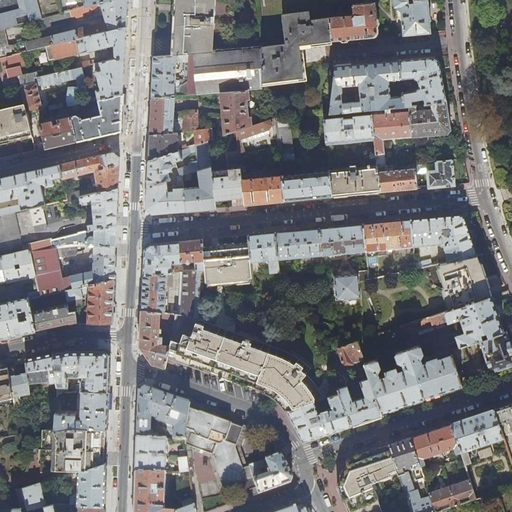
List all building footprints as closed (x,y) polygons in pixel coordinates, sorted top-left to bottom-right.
[(0,29),(40,18),(42,18),(36,0),(20,0),(21,3),(20,4),(22,9),(0,14),(0,29)] [(127,4),(127,0),(107,0),(101,2),(106,21),(87,26),(87,24),(76,27),(76,29),(52,35),(52,36),(28,42),(29,50),(45,46),(126,26),(127,4)] [(61,0),(64,11),(86,6),(85,0),(61,0)] [(177,0),(177,21),(175,55),(190,53),(210,51),(212,22),(215,23),(215,15),(212,15),(212,0),(177,0)] [(394,0),(395,8),(398,7),(399,9),(400,10),(402,11),(404,34),(431,32),(430,22),(430,18),(428,0),(394,0)] [(333,13),(330,14),(331,18),(332,42),(374,38),(376,37),(378,35),(374,2),(354,4),(355,15),(352,17),(351,16),(333,17),(333,13)] [(98,11),(96,3),(86,6),(64,11),(51,15),(52,24),(98,11)] [(332,42),(331,18),(311,19),(310,11),(284,13),(287,43),(263,46),(263,47),(262,82),(304,77),(301,45),(332,42)] [(42,26),(52,24),(51,15),(42,18),(40,18),(42,26)] [(126,37),(126,26),(45,46),(49,59),(54,58),(54,59),(115,44),(115,57),(94,62),(96,69),(100,88),(97,89),(98,95),(90,97),(90,100),(99,99),(123,93),(124,70),(126,37)] [(262,89),(262,82),(263,47),(210,51),(190,53),(188,95),(222,92),(249,90),(262,89)] [(22,51),(0,56),(0,64),(1,69),(3,77),(5,84),(8,83),(6,78),(13,76),(22,74),(20,66),(25,65),(22,51)] [(153,81),(152,92),(152,98),(187,95),(188,95),(190,53),(175,55),(154,56),(153,81)] [(41,66),(49,63),(45,54),(38,57),(41,66)] [(434,57),(400,60),(402,79),(414,78),(418,81),(418,88),(416,90),(403,91),(403,95),(404,106),(412,105),(412,100),(420,99),(423,98),(424,104),(431,103),(446,101),(439,61),(434,57)] [(76,62),(77,68),(82,66),(90,65),(89,59),(76,62)] [(390,96),(389,80),(402,79),(400,60),(336,66),(330,113),(371,109),(376,109),(385,108),(390,107),(404,106),(403,95),(390,96)] [(44,84),(84,74),(84,71),(82,66),(77,68),(42,76),(44,84)] [(13,76),(14,82),(20,80),(26,103),(28,112),(32,111),(31,108),(42,106),(35,77),(38,76),(37,71),(22,74),(13,76)] [(225,134),(237,131),(251,126),(250,116),(248,116),(247,100),(249,100),(249,90),(222,92),(225,134)] [(122,112),(123,93),(99,99),(101,108),(98,108),(96,111),(97,115),(81,118),(81,116),(77,113),(76,109),(80,108),(81,106),(81,103),(69,105),(71,115),(77,140),(121,130),(122,112)] [(81,103),(90,100),(90,97),(89,94),(57,101),(59,108),(69,105),(81,103)] [(187,99),(187,95),(152,98),(151,119),(150,135),(177,132),(194,130),(196,130),(197,110),(185,111),(184,120),(174,119),(175,112),(175,100),(187,99)] [(32,133),(28,112),(26,103),(2,109),(0,99),(0,140),(13,137),(23,135),(32,133)] [(451,129),(446,101),(431,103),(431,108),(415,110),(415,107),(418,107),(418,104),(412,105),(404,106),(405,112),(391,113),(390,107),(385,108),(385,113),(376,114),(376,109),(371,109),(372,115),(374,139),(377,165),(380,192),(400,190),(418,188),(417,174),(416,163),(416,162),(406,163),(406,169),(382,171),(382,166),(386,166),(385,153),(384,153),(384,143),(382,138),(412,136),(448,133),(451,129)] [(185,111),(175,112),(174,119),(184,120),(185,111)] [(61,144),(77,140),(71,115),(59,118),(58,116),(55,117),(56,123),(54,124),(53,119),(40,122),(46,147),(61,144)] [(349,142),(374,139),(372,115),(354,116),(354,118),(347,119),(347,116),(345,117),(345,119),(343,119),(343,117),(324,119),(330,171),(333,196),(355,194),(380,192),(377,165),(371,166),(371,164),(369,164),(369,166),(364,166),(363,154),(363,153),(362,151),(360,151),(350,152),(349,142)] [(289,118),(276,119),(276,125),(281,162),(294,161),(292,143),(292,140),(289,118)] [(237,131),(239,152),(244,152),(244,146),(241,140),(269,131),(272,126),(276,125),(276,119),(271,119),(251,126),(237,131)] [(212,129),(196,130),(194,130),(195,142),(196,145),(208,141),(212,139),(212,129)] [(179,151),(177,132),(150,135),(149,150),(149,161),(179,151)] [(211,167),(208,141),(196,145),(190,147),(192,153),(195,152),(196,151),(198,165),(199,171),(211,167)] [(182,159),(192,153),(190,147),(188,147),(179,150),(182,159)] [(179,150),(179,151),(149,161),(148,176),(147,209),(152,214),(168,212),(187,211),(183,188),(183,181),(176,182),(177,189),(173,189),(173,192),(167,193),(167,189),(169,189),(168,180),(170,179),(169,174),(171,173),(171,172),(172,169),(172,167),(172,165),(171,163),(182,160),(182,159),(179,150)] [(95,170),(99,191),(118,187),(119,173),(119,156),(114,151),(72,154),(59,164),(62,176),(62,177),(95,170)] [(230,195),(244,194),(243,179),(242,172),(241,164),(240,156),(229,157),(231,170),(212,172),(215,197),(230,195)] [(438,171),(428,172),(429,187),(436,186),(454,184),(453,172),(452,160),(437,161),(438,171)] [(52,178),(62,176),(59,164),(0,177),(0,201),(12,199),(14,194),(18,194),(20,204),(0,208),(0,215),(15,211),(45,204),(40,183),(44,183),(44,184),(48,186),(54,184),(52,178)] [(180,177),(198,171),(199,171),(198,165),(191,164),(177,169),(180,177)] [(212,172),(211,167),(199,171),(198,171),(200,187),(191,188),(191,185),(188,185),(188,188),(183,188),(187,211),(202,209),(216,208),(215,197),(212,172)] [(311,199),(333,196),(330,171),(283,176),(285,201),(311,199)] [(265,203),(285,201),(283,176),(283,175),(267,177),(267,175),(258,176),(258,178),(243,179),(244,194),(246,205),(265,203)] [(67,199),(80,196),(93,193),(91,187),(66,193),(67,199)] [(89,224),(90,230),(116,224),(117,205),(118,187),(99,191),(93,193),(80,196),(83,213),(90,211),(90,208),(93,207),(95,222),(89,224)] [(0,242),(21,238),(15,211),(0,215),(0,242)] [(429,217),(411,219),(414,247),(439,244),(442,246),(447,262),(471,257),(477,255),(470,234),(464,214),(429,217)] [(392,221),(363,224),(366,251),(377,250),(378,256),(387,255),(386,249),(414,247),(411,219),(392,221)] [(34,225),(35,232),(48,229),(46,222),(34,225)] [(29,244),(31,250),(76,246),(94,244),(115,245),(116,234),(116,224),(90,230),(29,244)] [(341,226),(320,228),(322,256),(366,251),(363,224),(341,226)] [(298,230),(276,232),(279,260),(322,256),(320,228),(298,230)] [(249,235),(250,243),(252,263),(269,261),(270,274),(280,273),(279,260),(276,232),(261,234),(249,235)] [(202,239),(189,240),(162,243),(150,244),(145,250),(144,266),(144,276),(172,273),(184,272),(200,270),(204,270),(203,247),(202,239)] [(210,247),(203,247),(204,270),(200,270),(200,284),(253,277),(252,263),(250,243),(237,244),(234,244),(234,243),(218,245),(218,246),(210,247)] [(35,274),(39,290),(40,295),(65,289),(114,279),(115,262),(115,245),(94,244),(94,254),(92,254),(90,256),(90,262),(94,262),(93,271),(89,272),(88,267),(73,270),(74,275),(61,278),(56,256),(76,255),(77,252),(76,246),(31,250),(35,274)] [(0,282),(35,274),(31,250),(0,256),(0,282)] [(478,255),(477,255),(471,257),(473,264),(478,263),(483,279),(486,278),(478,255)] [(473,264),(471,257),(447,262),(440,264),(445,279),(442,280),(444,287),(443,289),(443,291),(444,296),(448,294),(453,309),(473,302),(468,285),(478,281),(483,279),(478,263),(473,264)] [(416,269),(430,266),(428,260),(415,263),(415,264),(416,269)] [(198,318),(200,284),(200,270),(184,272),(182,306),(182,316),(198,318)] [(142,297),(142,310),(176,315),(179,315),(179,306),(168,306),(168,309),(165,309),(166,306),(168,306),(169,298),(166,298),(167,287),(170,286),(171,286),(172,273),(144,276),(142,297)] [(359,273),(334,276),(336,300),(360,297),(359,282),(359,274),(359,273)] [(368,273),(359,274),(359,282),(368,280),(368,273)] [(65,289),(68,303),(69,310),(76,309),(75,305),(82,303),(82,297),(82,293),(89,292),(88,305),(86,305),(86,308),(88,308),(88,315),(80,314),(80,317),(77,316),(78,321),(78,323),(98,323),(112,323),(113,301),(114,279),(65,289)] [(0,301),(0,337),(12,335),(36,329),(35,327),(32,311),(29,298),(40,295),(39,290),(28,292),(29,296),(0,301)] [(491,296),(473,302),(453,309),(400,326),(407,348),(424,398),(444,392),(462,386),(455,363),(452,355),(438,359),(437,358),(428,361),(429,362),(425,364),(424,366),(421,365),(421,364),(419,357),(421,357),(422,354),(415,332),(418,331),(419,334),(434,330),(432,326),(436,325),(437,329),(445,326),(444,322),(462,316),(463,317),(464,321),(463,322),(467,332),(457,335),(461,346),(463,345),(480,340),(503,332),(498,315),(491,296)] [(68,303),(32,311),(35,327),(56,322),(68,320),(68,322),(78,321),(77,316),(76,309),(69,310),(68,303)] [(165,368),(170,349),(170,346),(162,345),(163,337),(159,337),(159,333),(169,334),(167,343),(171,344),(176,315),(142,310),(141,335),(140,347),(153,364),(160,366),(165,368)] [(293,405),(295,408),(315,401),(324,398),(319,390),(316,384),(309,376),(303,370),(304,368),(297,362),(295,364),(290,361),(280,357),(252,347),(253,344),(251,343),(251,342),(247,340),(247,342),(245,341),(244,344),(206,330),(207,328),(198,325),(198,318),(182,316),(179,315),(176,315),(171,344),(170,346),(170,349),(237,373),(260,382),(269,385),(278,389),(285,395),(293,405)] [(506,331),(503,332),(480,340),(490,372),(493,371),(511,365),(511,349),(511,346),(506,331)] [(352,362),(363,358),(357,341),(337,348),(343,367),(353,364),(352,362)] [(468,359),(463,345),(461,346),(450,350),(452,355),(455,363),(468,359)] [(69,348),(54,352),(58,381),(59,393),(69,392),(70,376),(84,376),(84,379),(79,379),(79,384),(78,384),(76,386),(76,391),(82,391),(110,392),(111,373),(112,354),(106,348),(80,348),(69,348)] [(401,406),(424,398),(407,348),(396,352),(399,362),(402,363),(403,362),(406,369),(403,372),(402,371),(397,373),(396,369),(395,369),(387,372),(387,373),(388,376),(383,377),(383,379),(379,378),(377,372),(379,371),(380,367),(377,359),(375,359),(364,363),(369,377),(381,413),(401,406)] [(27,357),(28,371),(29,382),(50,380),(51,382),(58,381),(54,352),(42,354),(27,357)] [(0,399),(13,397),(10,375),(9,367),(0,368),(0,399)] [(20,373),(10,375),(13,397),(15,406),(22,405),(20,395),(30,392),(29,382),(28,371),(20,373)] [(382,415),(381,413),(369,377),(360,381),(365,396),(352,400),(347,385),(338,388),(340,393),(352,426),(368,420),(382,415)] [(173,440),(185,440),(185,435),(189,409),(190,403),(172,397),(146,387),(139,392),(138,403),(138,417),(137,439),(158,439),(159,434),(151,434),(151,420),(148,419),(148,416),(157,419),(157,422),(168,426),(166,430),(170,435),(174,435),(173,440)] [(109,409),(110,392),(82,391),(81,414),(82,416),(83,417),(82,419),(80,419),(79,418),(79,417),(77,417),(77,413),(57,413),(55,428),(73,426),(108,428),(109,409)] [(328,434),(352,426),(340,393),(328,397),(332,407),(325,410),(324,407),(322,408),(322,410),(318,412),(315,401),(295,408),(288,410),(303,442),(328,434)] [(511,403),(494,409),(499,425),(509,422),(511,431),(511,403)] [(240,501),(259,494),(250,465),(275,457),(271,447),(265,449),(264,445),(259,447),(249,450),(251,457),(245,459),(243,461),(240,461),(236,448),(239,439),(242,440),(243,436),(240,434),(243,428),(232,424),(219,419),(199,412),(189,409),(185,435),(185,440),(186,445),(193,447),(212,454),(212,456),(223,487),(231,485),(233,491),(236,490),(240,501)] [(473,416),(452,423),(461,451),(465,464),(471,462),(467,449),(475,447),(479,459),(492,455),(488,442),(504,437),(499,425),(494,409),(473,416)] [(431,430),(411,437),(419,460),(420,465),(420,466),(425,464),(423,457),(433,454),(434,455),(440,453),(440,452),(453,447),(456,453),(461,451),(452,423),(431,430)] [(107,443),(108,428),(73,426),(55,428),(43,430),(42,472),(57,468),(81,470),(106,462),(107,443)] [(247,430),(243,428),(240,434),(243,436),(242,440),(239,439),(236,448),(240,461),(243,461),(245,459),(241,448),(247,430)] [(400,441),(390,444),(398,470),(411,511),(436,511),(431,497),(421,501),(421,502),(418,503),(408,471),(405,472),(402,466),(419,460),(411,437),(400,441)] [(136,459),(136,474),(161,474),(166,474),(167,440),(158,439),(137,439),(136,459)] [(356,509),(378,500),(372,484),(391,476),(390,473),(398,470),(390,444),(376,448),(367,451),(349,459),(345,469),(338,487),(339,491),(343,500),(346,499),(352,511),(356,509)] [(186,445),(186,449),(188,471),(189,478),(194,478),(191,451),(193,447),(186,445)] [(181,458),(179,459),(179,472),(188,471),(186,449),(181,450),(181,458)] [(275,457),(250,465),(259,494),(272,489),(289,483),(292,477),(290,472),(286,462),(281,455),(275,457)] [(105,485),(106,462),(81,470),(79,470),(79,495),(71,495),(71,504),(80,504),(105,505),(105,485)] [(424,477),(420,466),(420,465),(412,468),(417,484),(423,482),(421,478),(424,477)] [(195,511),(193,499),(182,503),(184,509),(176,511),(166,511),(164,511),(166,474),(161,474),(136,474),(135,503),(134,511),(195,511)] [(429,492),(431,497),(436,511),(441,511),(439,506),(449,503),(451,507),(461,504),(460,500),(469,497),(471,500),(476,499),(470,479),(429,492)] [(28,509),(37,507),(48,505),(41,482),(21,488),(28,509)] [(0,508),(13,508),(22,507),(17,489),(0,490),(0,508)] [(382,511),(378,500),(356,509),(357,511),(382,511)] [(56,511),(54,503),(48,505),(37,507),(38,511),(43,511),(43,510),(46,509),(46,511),(56,511)] [(65,511),(65,504),(54,503),(56,511),(104,511),(105,505),(80,504),(79,511),(65,511)]
